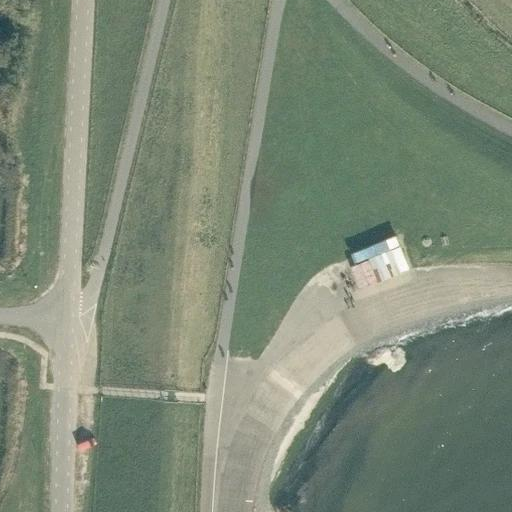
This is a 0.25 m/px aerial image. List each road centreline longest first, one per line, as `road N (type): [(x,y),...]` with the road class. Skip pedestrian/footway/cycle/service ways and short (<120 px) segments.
road 1 (tertiary): [(66,317),(83,0)]
road 2 (tertiary): [(59,511),(66,317)]
